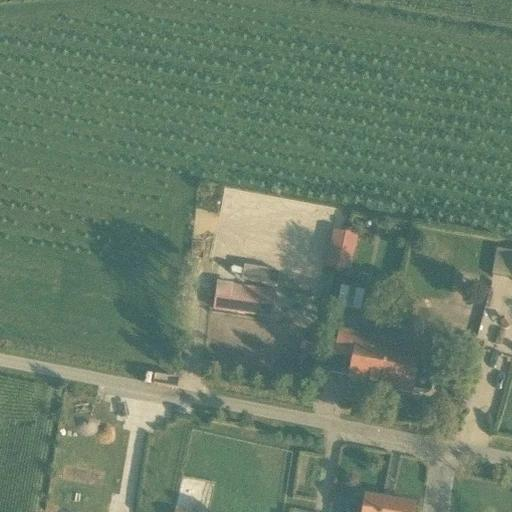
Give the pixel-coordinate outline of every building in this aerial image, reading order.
[(343,238),(335,274),(349,277),(357,241),(343,238)] [(256,268),(253,285),(277,289),(280,272),(256,268)] [(216,285),(213,309),(271,317),(274,293),(216,285)] [(336,289),(334,310),(359,312),(361,292),(336,289)] [(347,383),(378,389),(385,356),(370,354),(373,340),(338,333),(332,361),(350,364),(347,383)] [(417,367),(418,363),(403,360),(406,346),(382,341),(373,340),(370,354),(385,356),(378,389),(412,396),(413,391),(428,394),(433,370),(417,367)] [(99,485),(101,472),(62,465),(60,478),(99,485)] [(412,511),(413,508),(365,500),(364,509),(349,506),(347,511),(412,511)]
